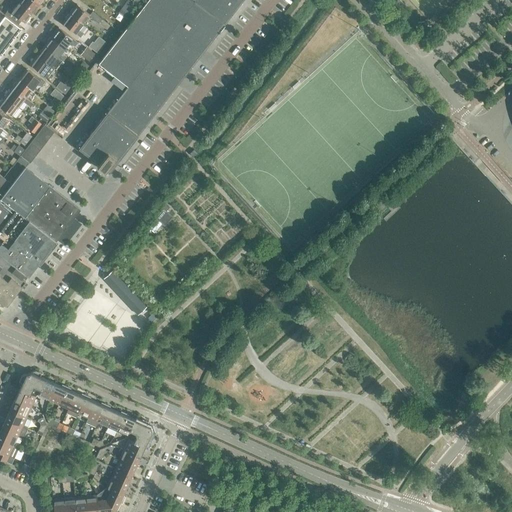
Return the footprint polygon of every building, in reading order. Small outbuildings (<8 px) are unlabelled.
[(20,0),(19,3),(32,13),(33,12),(34,12),(36,9),(36,8),(39,4),(33,0),(20,0)] [(224,24),(225,25),(243,0),(147,0),(98,63),(127,86),(128,86),(121,94),(120,94),(121,95),(114,103),(108,111),(107,111),(99,122),(96,125),(78,148),(86,154),(87,153),(90,156),(99,163),(97,166),(104,171),(106,169),(109,171),(118,160),(124,152),(125,151),(124,151),(131,143),(137,135),(138,135),(138,134),(144,126),(145,126),(144,126),(151,118),(151,117),(157,109),(158,109),(177,84),(178,84),(178,83),(184,75),(185,75),(184,75),(191,67),(191,66),(197,58),(198,58),(204,50),(205,49),(204,49),(211,41),(217,33),(218,33),(218,32),(224,24)] [(126,18),(135,5),(128,0),(127,0),(119,12),(126,18)] [(400,0),(396,0),(394,3),(402,12),(407,8),(400,0)] [(8,9),(5,13),(16,21),(19,17),(25,22),(25,21),(27,21),(29,18),(29,17),(32,13),(19,3),(11,12),(8,9)] [(70,13),(82,23),(90,14),(77,4),(74,8),(72,8),(70,11),(70,13)] [(0,54),(4,49),(21,27),(18,24),(4,14),(0,10),(0,54)] [(89,14),(92,16),(92,17),(99,23),(102,19),(92,11),(89,14)] [(78,29),(82,23),(70,13),(69,14),(67,14),(65,17),(65,19),(62,23),(75,33),(79,35),(81,32),(78,29)] [(54,33),(52,36),(65,46),(69,41),(74,46),(77,42),(59,27),(58,28),(56,28),(54,31),(54,33)] [(61,52),(65,46),(52,36),(51,37),(50,37),(47,40),(48,42),(44,46),(57,56),(61,59),(65,55),(61,52)] [(94,42),(92,41),(89,46),(97,53),(106,42),(98,36),(94,42)] [(38,54),(37,55),(50,65),(54,68),(61,59),(57,56),(44,46),(42,49),(40,49),(38,52),(38,54)] [(95,53),(87,46),(81,53),(89,60),(95,53)] [(54,68),(50,65),(37,55),(35,58),(33,58),(31,61),(31,63),(30,64),(43,74),(47,77),(54,68)] [(88,65),(83,61),(78,67),(84,71),(88,65)] [(20,77),(19,78),(32,88),(37,82),(41,86),(44,82),(27,69),(24,73),(22,73),(19,76),(20,77)] [(73,75),(78,78),(82,74),(76,70),(73,75)] [(13,86),(12,87),(25,97),(32,88),(19,78),(17,81),(15,82),(13,85),(13,86)] [(65,85),(61,82),(58,86),(57,88),(66,95),(74,84),(69,80),(65,85)] [(6,96),(19,106),(23,100),(28,104),(30,101),(25,97),(12,87),(10,90),(8,90),(6,93),(6,95),(6,96)] [(55,89),(51,95),(55,98),(52,103),(57,107),(65,96),(55,89)] [(0,106),(11,115),(19,106),(6,96),(3,99),(1,100),(0,100),(0,106)] [(47,106),(43,111),(49,115),(53,110),(47,106)] [(45,121),(49,115),(43,111),(39,117),(45,121)] [(0,126),(2,128),(9,119),(0,112),(0,126)] [(36,119),(29,129),(34,133),(41,123),(36,119)] [(44,124),(24,150),(20,155),(26,160),(29,162),(30,163),(54,132),(44,124)] [(31,135),(27,132),(20,141),(25,145),(31,135)] [(18,144),(17,146),(14,144),(10,148),(20,155),(25,149),(18,144)] [(21,172),(25,166),(29,162),(26,160),(20,155),(13,166),(21,172)] [(12,183),(21,172),(13,166),(12,165),(3,177),(12,183)] [(12,183),(3,194),(1,198),(24,216),(49,184),(25,166),(21,172),(12,183)] [(0,174),(0,192),(3,194),(12,183),(3,177),(0,174)] [(49,184),(24,216),(56,240),(80,209),(49,184)] [(24,216),(1,198),(0,198),(0,253),(28,276),(56,240),(24,216)] [(169,213),(166,211),(163,209),(155,218),(156,218),(148,227),(150,229),(154,232),(162,223),(164,225),(172,216),(169,213)] [(28,276),(0,253),(0,301),(7,303),(25,280),(24,279),(27,275),(28,276)] [(112,269),(103,278),(138,314),(147,306),(112,269)] [(156,317),(152,313),(148,317),(152,322),(156,317)] [(32,388),(36,387),(41,389),(41,390),(46,379),(40,376),(41,373),(36,370),(21,375),(19,381),(22,383),(19,389),(30,394),(30,393),(32,388)] [(41,396),(48,400),(56,383),(46,379),(41,390),(41,389),(38,395),(41,396)] [(66,388),(56,383),(48,400),(58,404),(66,388)] [(76,392),(66,388),(58,404),(68,408),(76,392)] [(19,389),(15,399),(31,406),(36,396),(30,393),(30,394),(19,389)] [(76,417),(78,413),(80,408),(85,397),(76,392),(68,408),(66,412),(76,417)] [(85,397),(80,408),(78,413),(88,417),(95,401),(85,397)] [(27,416),(30,408),(31,406),(15,399),(10,408),(27,416)] [(96,426),(98,422),(104,408),(105,406),(95,401),(88,417),(86,421),(96,426)] [(105,406),(104,408),(98,422),(108,426),(115,410),(105,406)] [(22,426),(27,416),(10,408),(6,418),(22,426)] [(125,415),(115,410),(108,426),(117,431),(125,415)] [(128,436),(130,430),(135,419),(125,415),(117,431),(128,436)] [(39,422),(40,424),(47,425),(44,417),(38,419),(37,421),(39,422)] [(1,428),(18,436),(23,438),(28,428),(22,426),(6,418),(1,428)] [(135,419),(130,430),(135,432),(136,436),(134,440),(134,441),(145,446),(148,440),(151,441),(154,435),(148,421),(142,419),(141,422),(135,419)] [(0,439),(13,445),(18,436),(1,428),(0,430),(0,439)] [(129,438),(124,448),(140,456),(145,446),(134,441),(134,440),(129,438)] [(0,451),(14,458),(19,448),(13,445),(0,439),(0,451)] [(119,450),(122,452),(119,458),(136,466),(140,456),(124,448),(120,447),(119,450)] [(0,458),(11,464),(14,458),(0,451),(0,458)] [(119,458),(115,468),(131,475),(136,466),(119,458)] [(127,485),(131,475),(115,468),(110,478),(127,485)] [(122,495),(127,485),(110,478),(106,488),(110,490),(122,495)] [(110,490),(106,499),(115,511),(122,495),(110,490)] [(87,511),(97,511),(97,500),(97,499),(97,495),(85,496),(87,511)] [(87,511),(85,496),(75,497),(76,511),(87,511)] [(65,511),(76,511),(75,497),(64,498),(65,511)] [(54,511),(65,511),(64,498),(53,499),(54,511)] [(106,499),(97,499),(97,500),(97,511),(103,511),(115,511),(106,499)]
